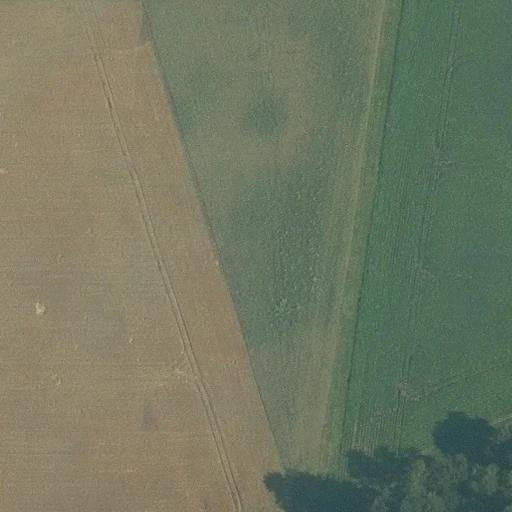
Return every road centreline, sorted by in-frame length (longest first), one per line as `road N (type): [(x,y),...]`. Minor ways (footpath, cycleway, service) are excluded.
road 1 (track): [(394,0),(321,511)]
road 2 (track): [(388,511),(511,450)]
